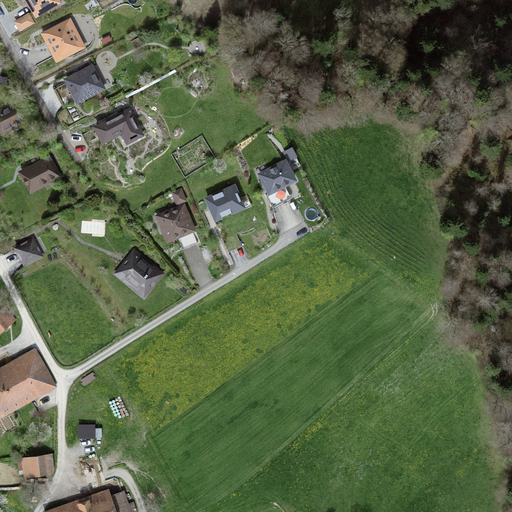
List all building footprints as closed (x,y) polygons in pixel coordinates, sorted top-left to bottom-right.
[(61,3),(59,0),(23,0),(35,19),(61,3)] [(15,21),(21,32),(35,24),(29,13),(15,21)] [(71,19),(40,34),(55,64),(86,49),(71,19)] [(77,100),(102,88),(91,68),(82,72),(81,69),(76,72),(77,75),(67,80),(77,100)] [(26,113),(22,106),(11,102),(1,108),(2,110),(0,111),(0,130),(2,132),(11,127),(17,128),(23,125),(26,113)] [(129,110),(96,127),(103,142),(122,132),(127,142),(141,135),(129,110)] [(21,173),(30,190),(58,176),(49,158),(43,161),(45,164),(39,167),(37,165),(21,173)] [(260,175),(270,193),(294,180),(285,162),(260,175)] [(206,199),(215,220),(243,207),(234,186),(206,199)] [(181,189),(172,192),(177,204),(185,200),(181,189)] [(183,249),(197,243),(183,207),(159,217),(168,239),(177,235),(183,249)] [(222,240),(228,252),(242,246),(236,234),(222,240)] [(25,263),(40,255),(32,240),(17,248),(25,263)] [(143,293),(154,281),(148,276),(154,269),(135,253),(119,272),(143,293)] [(0,330),(0,326),(5,322),(7,324),(14,319),(4,307),(0,310),(0,330)] [(0,392),(40,370),(32,354),(14,364),(15,367),(0,374),(0,392)] [(31,397),(49,386),(40,370),(0,392),(0,410),(1,413),(9,409),(8,406),(30,394),(31,397)] [(95,423),(78,424),(78,437),(95,437),(95,423)] [(49,454),(22,458),(24,472),(51,468),(49,454)] [(128,511),(122,492),(69,510),(68,508),(55,511),(128,511)]
